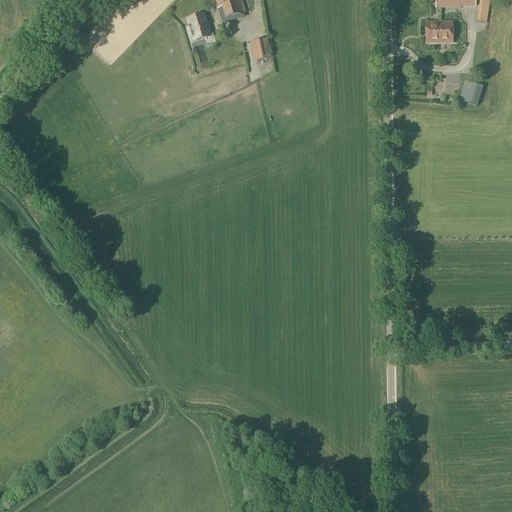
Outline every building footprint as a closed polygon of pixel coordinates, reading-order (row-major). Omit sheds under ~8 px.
[(214,0),(217,9),(223,8),(226,19),(245,14),(241,0),(214,0)] [(435,0),(436,9),(459,8),(459,7),(476,7),(475,0),(435,0)] [(479,0),(476,23),(486,24),(490,0),(487,0),(479,0)] [(185,20),(192,44),(212,38),(204,14),(185,20)] [(426,24),(426,44),(453,44),(453,23),(426,24)] [(423,30),(410,32),(413,48),(426,46),(423,30)] [(250,43),(254,62),(272,59),(268,39),(250,43)] [(464,103),(476,106),(482,87),(470,84),(464,103)]
